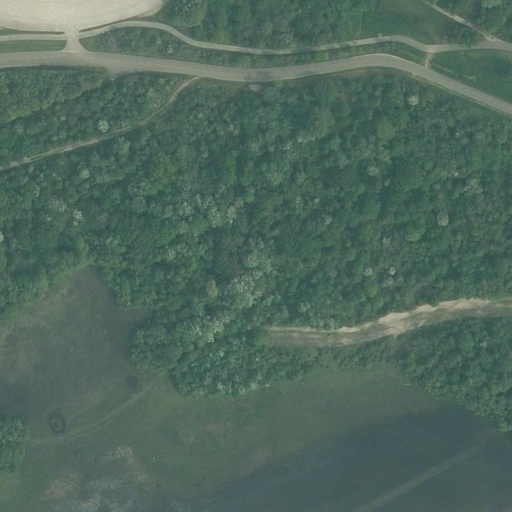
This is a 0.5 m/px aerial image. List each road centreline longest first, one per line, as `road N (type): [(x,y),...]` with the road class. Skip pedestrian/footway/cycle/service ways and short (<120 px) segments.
road 1 (unclassified): [(511,109),(383,61),(245,74),(92,57),(0,60)]
road 2 (track): [(0,119),(98,90),(123,60)]
